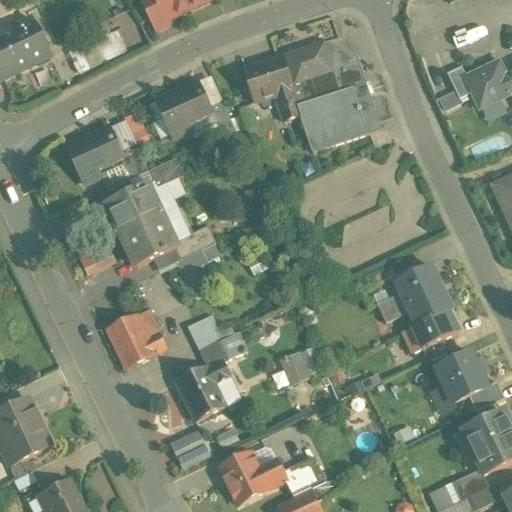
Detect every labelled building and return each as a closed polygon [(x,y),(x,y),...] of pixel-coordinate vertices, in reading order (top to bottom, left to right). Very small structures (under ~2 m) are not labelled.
[(201,16),(192,0),(146,0),(145,0),(161,35),(201,16)] [(192,0),(201,16),(227,4),(224,0),(192,0)] [(0,92),(54,65),(33,23),(0,39),(0,92)] [(336,46),(289,61),(300,94),(367,73),(363,61),(336,46)] [(289,61),(249,74),(260,108),(281,101),(299,95),(300,94),(289,61)] [(486,114),(511,102),(511,82),(504,66),(471,81),(486,114)] [(467,72),(452,79),(463,103),(478,96),(467,72)] [(306,121),(318,158),(388,135),(367,73),(300,94),(299,95),(307,120),(306,121)] [(207,84),(158,106),(175,145),(224,123),(207,84)] [(299,95),(281,101),(289,127),(306,121),(307,120),(299,95)] [(256,108),(244,112),(251,132),(263,128),(256,108)] [(118,135),(70,154),(86,192),(133,173),(118,135)] [(161,193),(187,182),(180,166),(154,178),(161,193)] [(511,183),(498,190),(511,221),(511,183)] [(158,190),(111,211),(126,242),(172,220),(158,190)] [(172,220),(126,242),(140,274),(187,252),(172,220)] [(220,250),(213,234),(187,246),(195,262),(220,250)] [(414,317),(422,333),(460,316),(464,315),(444,270),(401,289),(406,300),(384,310),(392,327),(414,317)] [(172,356),(153,314),(112,332),(131,374),(172,356)] [(470,336),(460,316),(421,334),(430,355),(470,336)] [(217,320),(194,331),(204,354),(227,343),(217,320)] [(251,354),(244,338),(217,351),(225,366),(251,354)] [(487,391),(468,351),(429,368),(447,408),(487,391)] [(231,366),(181,390),(198,426),(231,411),(220,387),(238,379),(231,366)] [(36,399),(0,416),(0,437),(16,472),(61,451),(36,399)] [(511,415),(468,436),(489,482),(511,471),(511,415)] [(262,456),(225,473),(242,511),(296,487),(285,462),(269,470),(262,456)] [(493,492),(485,476),(457,489),(464,505),(493,492)] [(88,511),(71,481),(36,500),(42,511),(88,511)] [(327,511),(318,493),(284,509),(285,511),(327,511)]
